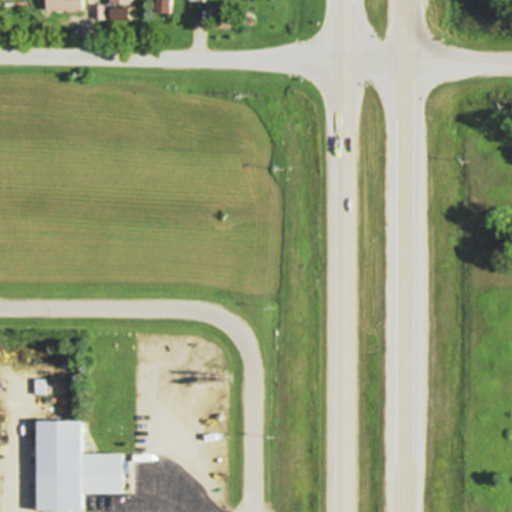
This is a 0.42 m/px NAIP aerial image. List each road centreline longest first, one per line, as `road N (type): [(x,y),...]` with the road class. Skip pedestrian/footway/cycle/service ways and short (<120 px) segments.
road 1 (residential): [(511,59),(0,52)]
road 2 (trunk): [(406,511),(408,0)]
road 3 (trunk): [(346,0),(344,511)]
road 4 (residential): [(0,304),(196,308),(239,328),(255,370),(254,511)]
